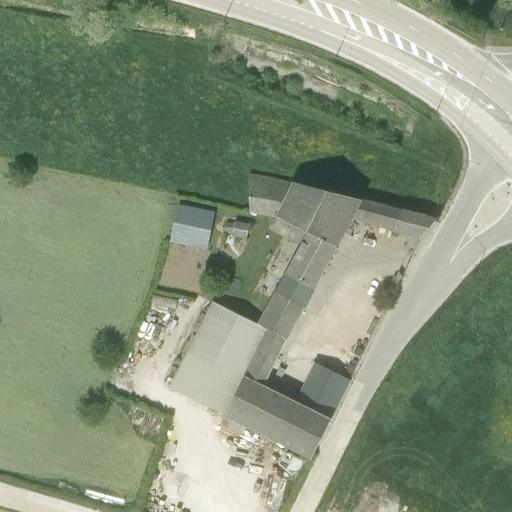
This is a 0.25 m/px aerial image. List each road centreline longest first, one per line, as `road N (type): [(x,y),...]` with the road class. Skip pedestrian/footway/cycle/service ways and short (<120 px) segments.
road 1 (secondary): [(205,0),(298,29),(404,77),(501,157)]
road 2 (tertiary): [(310,511),(350,409),(431,279)]
road 3 (tertiary): [(501,157),(431,279)]
road 4 (secondary): [(475,65),(353,0)]
